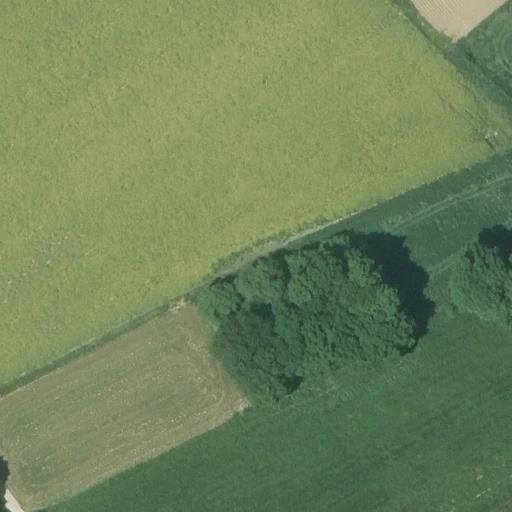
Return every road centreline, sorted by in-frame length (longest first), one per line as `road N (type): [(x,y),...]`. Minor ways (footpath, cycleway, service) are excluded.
road 1 (track): [(511,150),(0,396)]
road 2 (track): [(391,0),(511,116)]
